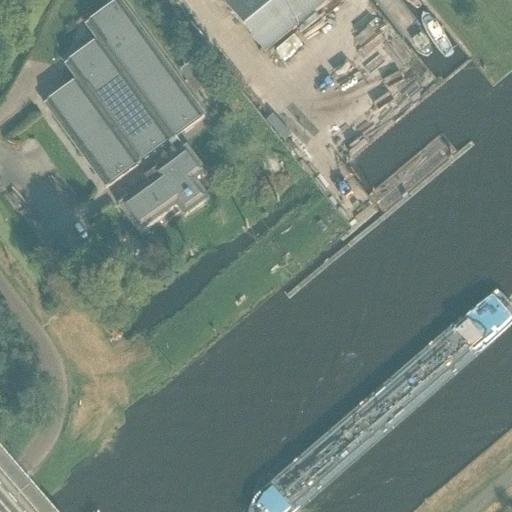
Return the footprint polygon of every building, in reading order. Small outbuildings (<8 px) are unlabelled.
[(230,0),(224,5),(265,55),(331,0),(230,0)] [(45,107),(105,190),(204,118),(120,3),(86,28),(98,44),(66,68),(78,84),(45,107)] [(207,175),(187,147),(150,174),(154,180),(117,207),(139,236),(176,209),(184,220),(210,201),(196,183),(207,175)] [(75,293),(86,307),(94,300),(83,286),(75,293)] [(111,338),(115,343),(121,340),(116,334),(111,338)]
